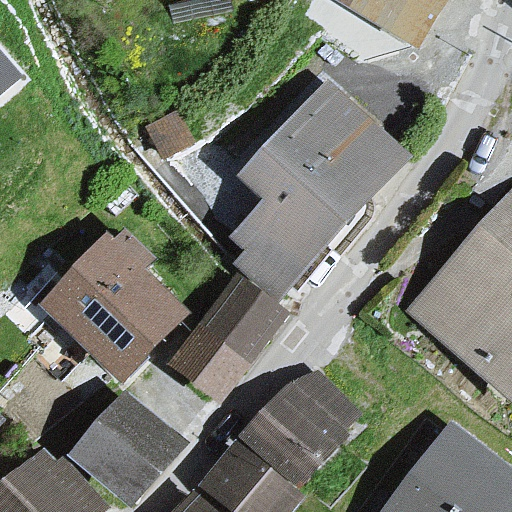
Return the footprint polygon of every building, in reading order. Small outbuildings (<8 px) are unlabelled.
[(327,0),(398,46),(426,0),(327,0)] [(0,118),(31,93),(0,56),(0,118)] [(227,262),(264,297),(317,241),(333,256),(377,209),(365,198),(405,154),(321,76),(229,173),(257,199),(224,234),(240,248),(227,262)] [(511,175),(395,307),(508,408),(511,403),(511,175)] [(27,300),(109,379),(178,308),(134,266),(143,256),(114,227),(104,237),(95,229),(27,300)] [(155,360),(206,402),(278,315),(227,273),(155,360)] [(295,363),(229,440),(286,488),(352,410),(295,363)] [(57,451),(116,506),(173,444),(114,390),(57,451)] [(511,479),(436,421),(364,511),(497,511),(511,493),(511,479)] [(34,438),(0,467),(0,511),(96,511),(98,510),(34,438)] [(229,440),(191,487),(220,511),(279,511),(294,494),(286,488),(229,440)] [(203,511),(185,495),(170,511),(203,511)]
